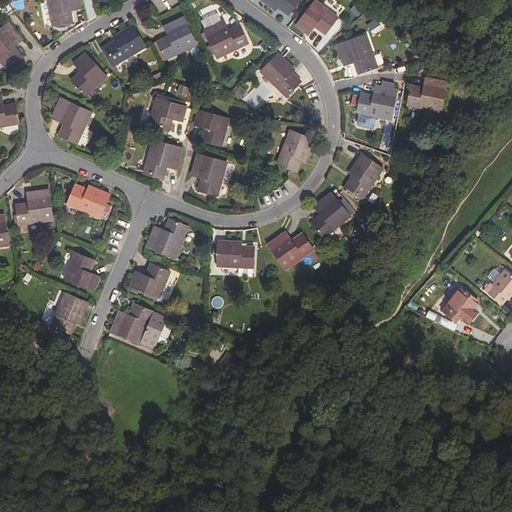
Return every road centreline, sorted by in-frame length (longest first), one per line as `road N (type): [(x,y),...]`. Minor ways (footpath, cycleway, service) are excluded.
road 1 (residential): [(224,0),(298,54),(317,78),(331,117),(321,172),(289,210),(246,225),(202,223),(145,200)]
road 2 (residential): [(36,152),(28,96),(46,57),(147,0)]
road 3 (residential): [(145,200),(86,348)]
